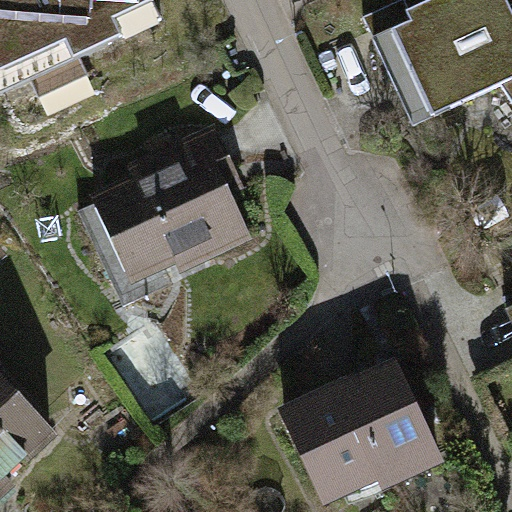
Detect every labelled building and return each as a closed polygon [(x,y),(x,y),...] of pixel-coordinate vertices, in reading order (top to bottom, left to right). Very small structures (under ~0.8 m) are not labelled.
[(0,0),(0,94),(161,18),(152,0),(0,0)] [(408,0),(400,0),(364,17),(413,125),(436,114),(500,86),(511,103),(511,5),(511,6),(508,0),(431,0),(412,9),(408,0)] [(137,183),(77,211),(122,304),(182,276),(173,256),(202,242),(207,253),(248,234),(217,169),(226,165),(211,134),(131,172),(137,183)] [(358,373),(279,410),(326,506),(381,479),(387,491),(447,462),(398,361),(360,378),(358,373)] [(0,379),(0,490),(9,482),(2,475),(49,431),(0,379)]
